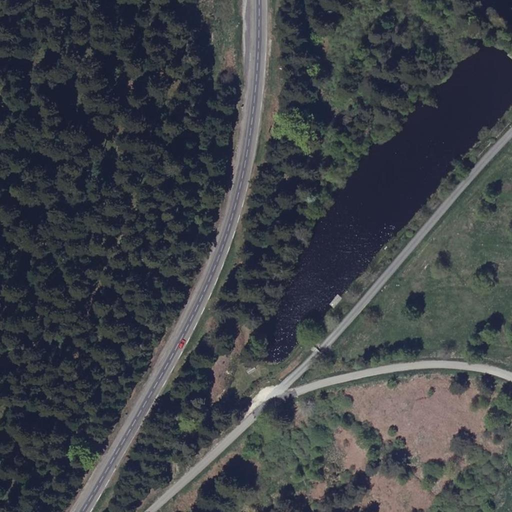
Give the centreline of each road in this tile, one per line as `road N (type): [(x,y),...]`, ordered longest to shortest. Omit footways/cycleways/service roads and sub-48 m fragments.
road 1 (secondary): [(258,0),(253,114),(224,244),(180,343),(80,511)]
road 2 (unclassified): [(154,511),(274,398),(367,373),(468,366),(511,378)]
